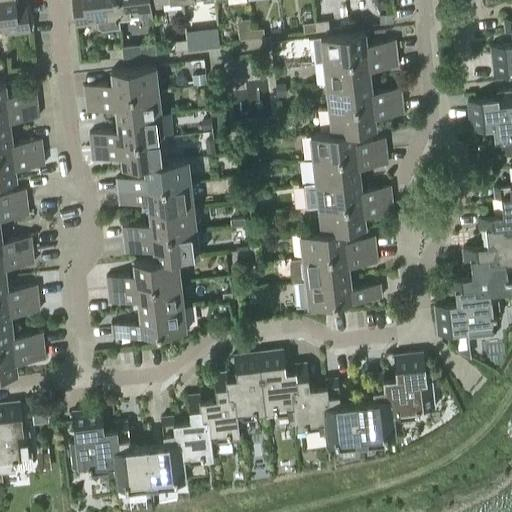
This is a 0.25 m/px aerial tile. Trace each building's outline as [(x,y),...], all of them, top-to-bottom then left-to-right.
[(0,0),(0,29),(7,29),(7,33),(31,31),(26,0),(23,0),(16,1),(16,0),(0,0)] [(120,28),(119,15),(116,0),(72,0),(75,25),(97,23),(98,26),(102,30),(120,28)] [(150,7),(149,0),(116,0),(119,15),(139,13),(140,18),(153,16),(151,7),(150,7)] [(393,21),(392,12),(379,14),(380,23),(393,21)] [(328,20),(315,21),(316,30),(329,29),(328,20)] [(316,30),(315,21),(303,23),(304,32),(316,30)] [(263,27),(250,29),(251,38),(264,36),(263,27)] [(251,38),(250,29),(238,30),(239,39),(251,38)] [(197,30),(186,32),(186,40),(187,49),(199,47),(197,30)] [(324,59),(324,61),(397,53),(395,39),(366,42),(364,31),(321,35),(309,36),(312,61),(324,59)] [(187,49),(186,40),(174,41),(175,50),(187,49)] [(511,42),(492,45),(495,74),(511,72),(511,42)] [(135,46),(122,47),(123,56),(136,55),(135,46)] [(123,56),(122,47),(109,49),(110,58),(123,56)] [(398,65),(397,53),(324,61),(326,85),(370,80),(369,68),(398,65)] [(84,84),(85,98),(159,90),(156,64),(112,69),(113,81),(84,84)] [(371,89),(370,80),(326,85),(329,108),(402,100),(401,86),(371,89)] [(0,82),(0,107),(37,104),(36,90),(6,93),(5,82),(0,82)] [(498,95),(468,99),(472,129),(497,126),(499,138),(507,137),(507,138),(511,137),(511,87),(497,89),(498,95)] [(161,114),(159,90),(85,98),(87,110),(116,107),(118,119),(161,114)] [(402,100),(329,108),(331,131),(332,132),(354,129),(354,130),(376,127),(374,116),(404,112),(402,100)] [(39,116),(37,104),(0,107),(0,131),(11,131),(9,119),(39,116)] [(164,138),(161,114),(118,119),(119,128),(89,132),(91,146),(164,138)] [(354,130),(354,129),(332,132),(331,131),(310,133),(313,158),(386,150),(385,136),(355,140),(354,130)] [(12,141),(11,131),(0,131),(0,155),(43,151),(41,137),(12,141)] [(511,137),(507,138),(507,137),(499,138),(489,139),(490,152),(511,149),(511,137)] [(164,138),(91,146),(92,158),(122,154),(123,166),(145,163),(167,160),(167,159),(164,138)] [(388,162),(386,150),(313,158),(316,182),(360,177),(358,166),(388,162)] [(43,151),(0,155),(0,179),(17,178),(15,167),(44,164),(43,151)] [(146,173),(117,177),(118,190),(192,182),(189,157),(167,159),(167,160),(145,163),(146,173)] [(360,177),(316,182),(304,183),(307,207),(319,205),(392,197),(390,184),(361,187),(360,177)] [(195,205),(192,182),(118,190),(120,203),(149,200),(150,210),(195,205)] [(511,182),(494,185),(496,197),(506,196),(505,195),(511,194),(511,182)] [(0,203),(27,201),(26,187),(0,190),(0,203)] [(511,194),(505,195),(506,196),(507,206),(503,206),(504,213),(479,216),(480,228),(490,227),(490,226),(505,225),(505,230),(511,229),(511,194)] [(392,197),(319,205),(322,228),(322,230),(344,227),(344,228),(365,225),(364,214),(393,211),(392,197)] [(0,203),(0,227),(0,228),(0,223),(0,216),(29,213),(27,201),(0,203)] [(197,230),(195,205),(150,210),(152,221),(122,225),(124,238),(197,230)] [(511,229),(505,230),(505,225),(490,226),(490,227),(491,237),(487,237),(488,244),(463,246),(465,259),(475,258),(475,257),(491,256),(491,261),(511,258),(511,229)] [(0,228),(0,227),(0,252),(33,249),(31,235),(2,238),(0,228)] [(300,231),(303,257),(376,248),(375,235),(345,238),(344,228),(344,227),(322,230),(322,228),(300,231)] [(197,230),(124,238),(125,251),(155,248),(156,258),(156,259),(178,256),(178,257),(200,254),(197,230)] [(376,248),(303,257),(292,258),(290,263),(290,271),(291,278),(294,281),(306,279),(306,280),(349,275),(348,264),(378,261),(376,248)] [(34,262),(33,249),(0,252),(0,276),(6,276),(5,265),(34,262)] [(136,272),(106,275),(108,289),(181,281),(178,257),(178,256),(156,259),(156,258),(134,260),(136,272)] [(511,258),(491,261),(491,256),(475,257),(475,258),(476,267),(472,268),(473,274),(448,277),(450,289),(456,289),(456,288),(475,286),(475,292),(504,288),(511,287),(511,258)] [(351,285),(349,275),(306,280),(306,279),(294,281),(297,306),(382,296),(380,281),(351,285)] [(7,286),(6,276),(0,276),(0,300),(38,297),(36,283),(7,286)] [(184,305),(181,281),(108,289),(109,301),(139,298),(140,309),(184,305)] [(505,294),(504,288),(475,292),(475,286),(456,288),(456,289),(457,301),(435,303),(439,333),(468,330),(468,336),(494,333),(493,317),(497,316),(497,313),(501,313),(499,295),(505,294)] [(39,309),(38,297),(0,300),(0,324),(11,323),(10,313),(39,309)] [(186,328),(184,305),(140,309),(141,319),(112,323),(113,337),(186,328)] [(12,334),(11,323),(0,324),(0,347),(43,343),(42,331),(12,334)] [(46,358),(43,343),(0,347),(0,373),(17,372),(16,361),(46,358)] [(296,369),(286,370),(284,348),(259,351),(266,410),(277,409),(277,413),(288,412),(288,418),(295,417),(292,388),(299,388),(296,369)] [(397,380),(385,381),(384,381),(386,396),(391,396),(395,424),(396,424),(401,424),(401,418),(418,416),(418,412),(420,412),(420,407),(436,405),(433,379),(427,380),(423,350),(394,354),(397,380)] [(266,410),(259,351),(234,353),(237,379),(228,380),(227,376),(229,395),(236,395),(239,424),(240,424),(245,423),(244,417),(255,415),(255,412),(266,410)] [(327,388),(326,388),(317,389),(317,385),(310,386),(307,361),(295,362),(296,369),(299,388),(292,388),(295,417),(296,426),(307,424),(308,428),(318,427),(319,433),(325,433),(326,433),(323,404),(329,403),(327,388)] [(227,376),(227,370),(214,371),(217,397),(210,397),(210,402),(201,403),(201,398),(200,399),(202,418),(208,417),(212,446),(218,446),(217,439),(229,437),(229,433),(240,432),(240,424),(239,424),(236,395),(229,395),(227,376)] [(384,381),(385,381),(384,371),(371,373),(374,397),(367,398),(368,402),(359,403),(359,399),(358,399),(363,447),(370,446),(369,440),(386,439),(385,434),(397,433),(396,424),(395,424),(391,396),(386,396),(384,381)] [(363,447),(358,399),(357,399),(357,403),(348,404),(348,400),(341,401),(338,376),(325,378),(326,388),(327,388),(329,403),(323,404),(326,433),(325,433),(326,441),(338,440),(339,444),(356,442),(356,448),(363,447)] [(200,399),(201,398),(200,392),(188,394),(190,419),(184,420),(184,424),(175,425),(174,425),(176,440),(182,440),(185,468),(186,468),(191,468),(191,461),(203,460),(202,456),(213,455),(212,446),(208,417),(202,418),(200,399)] [(0,466),(16,465),(15,461),(18,461),(17,457),(34,455),(32,428),(25,429),(22,400),(0,402),(0,466)] [(118,447),(116,428),(104,429),(102,407),(72,410),(75,439),(69,440),(72,466),(88,464),(89,469),(92,469),(92,472),(109,470),(110,476),(116,476),(112,448),(118,447)] [(174,425),(175,425),(174,414),(161,415),(164,441),(157,441),(158,445),(149,446),(149,442),(148,442),(153,490),(159,490),(159,483),(176,482),(176,477),(187,476),(186,468),(185,468),(182,440),(176,440),(174,425)] [(153,490),(148,442),(147,442),(147,446),(138,447),(138,444),(131,444),(128,420),(115,421),(116,428),(118,447),(112,448),(116,476),(117,484),(128,483),(129,487),(146,485),(147,491),(153,490)]
